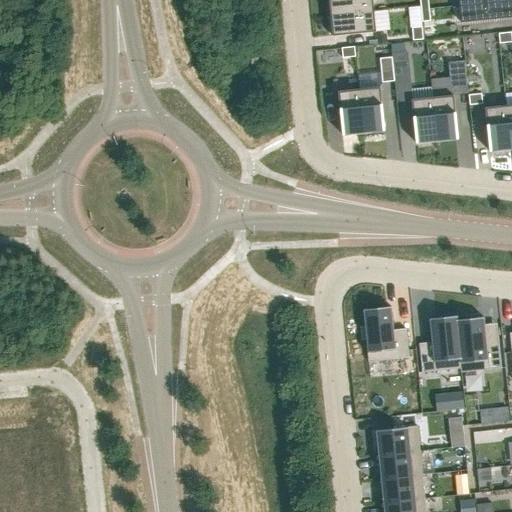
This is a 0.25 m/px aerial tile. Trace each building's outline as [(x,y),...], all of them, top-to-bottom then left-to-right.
[(372,0),(328,0),(330,16),(373,11),(372,0)] [(427,0),(419,0),(420,10),(429,9),(427,0)] [(511,0),(459,6),(460,23),(511,17),(511,0)] [(429,9),(420,10),(422,22),(430,21),(429,9)] [(373,11),(330,16),(332,36),(375,32),(373,11)] [(421,27),(411,28),(412,41),(423,40),(421,27)] [(511,33),(498,34),(499,44),(511,43),(511,33)] [(354,47),(341,48),(342,58),(355,57),(354,47)] [(391,58),(379,59),(382,83),(394,82),(391,58)] [(463,60),(446,62),(448,78),(450,96),(453,96),(467,94),(463,60)] [(408,64),(392,65),(394,82),(409,80),(408,64)] [(379,87),(358,90),(363,133),(384,131),(382,117),(379,87)] [(358,90),(337,92),(340,121),(342,135),(363,133),(358,90)] [(481,94),(468,95),(469,105),(482,104),(481,94)] [(450,96),(432,98),(436,141),(457,139),(456,125),(453,96),(450,96)] [(432,98),(411,100),(414,129),(415,144),(436,141),(432,98)] [(505,106),(484,108),(487,137),(489,152),(510,149),(505,106)] [(364,326),(359,327),(361,340),(365,340),(368,362),(408,358),(405,329),(393,330),(391,307),(362,310),(364,326)] [(457,320),(456,320),(461,369),(460,369),(461,373),(501,369),(498,339),(486,341),(483,317),(479,318),(478,314),(465,315),(465,319),(457,320)] [(431,342),(419,344),(422,373),(460,369),(461,369),(456,320),(457,320),(457,316),(428,319),(431,342)] [(499,422),(509,421),(508,407),(497,408),(499,422)] [(417,426),(375,431),(377,455),(419,451),(417,426)] [(449,435),(451,448),(464,446),(463,434),(449,435)] [(419,451),(377,455),(380,479),(422,475),(419,451)] [(476,469),(477,482),(492,481),(490,468),(476,469)] [(422,475),(380,479),(382,503),(424,499),(422,475)] [(425,511),(424,499),(382,503),(383,511),(425,511)] [(462,511),(474,511),(474,500),(462,501),(462,511)] [(475,511),(492,511),(492,503),(475,505),(475,511)]
